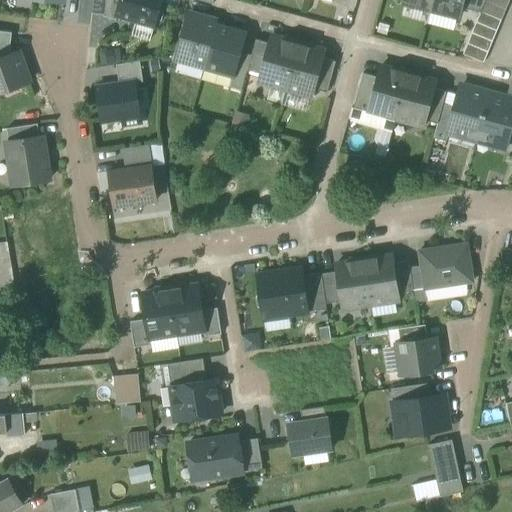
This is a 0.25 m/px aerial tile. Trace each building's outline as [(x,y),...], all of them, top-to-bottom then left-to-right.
[(103,14),(105,0),(93,0),(92,13),(103,14)] [(103,16),(115,20),(117,15),(116,15),(120,0),(105,0),(103,14),(103,16)] [(135,21),(154,26),(155,23),(161,20),(164,12),(159,6),(161,0),(120,0),(116,15),(117,15),(135,21)] [(404,0),(404,3),(431,10),(433,0),(404,0)] [(433,0),(431,10),(458,17),(460,8),(462,0),(433,0)] [(462,0),(460,8),(480,13),(480,12),(485,1),(485,0),(462,0)] [(485,0),(485,1),(505,10),(509,0),(485,0)] [(485,1),(480,12),(501,20),(505,10),(485,1)] [(480,13),(476,22),(497,31),(501,20),(480,12),(480,13)] [(204,68),(216,26),(217,23),(201,19),(202,17),(189,13),(176,60),(204,68)] [(149,41),(154,26),(135,21),(131,36),(149,41)] [(476,22),(471,33),(492,42),(497,31),(476,22)] [(244,34),(216,26),(204,68),(233,76),(239,52),(244,34)] [(0,47),(10,48),(11,33),(0,31),(0,47)] [(471,33),(467,44),(488,52),(492,42),(471,33)] [(258,82),(285,89),(297,43),(271,36),(269,43),(260,74),(258,82)] [(255,39),(251,55),(247,70),(260,74),(269,43),(255,39)] [(324,50),(297,43),(285,89),(311,96),(313,89),(321,58),(324,50)] [(467,44),(463,54),(483,63),(488,52),(467,44)] [(0,92),(29,82),(18,52),(12,54),(10,48),(0,47),(0,92)] [(114,61),(113,47),(100,48),(101,62),(114,61)] [(241,90),(251,55),(239,52),(233,76),(230,87),(241,90)] [(313,89),(327,92),(335,62),(321,58),(313,89)] [(116,64),(119,84),(135,82),(135,83),(143,81),(139,61),(116,64)] [(368,112),(395,119),(408,73),(381,65),(378,77),(368,112)] [(204,70),(202,78),(227,85),(229,77),(204,70)] [(354,108),(368,112),(378,77),(363,73),(353,108),(354,108)] [(435,80),(408,73),(395,119),(396,119),(422,127),(424,120),(433,88),(435,80)] [(101,122),(122,118),(139,116),(140,116),(135,83),(135,82),(119,84),(96,88),(101,122)] [(476,139),(488,95),(459,87),(454,107),(447,131),(449,131),(476,139)] [(424,120),(437,124),(443,103),(446,92),(433,88),(424,120)] [(488,95),(476,139),(505,147),(511,121),(511,101),(505,100),(488,95)] [(447,131),(454,107),(443,103),(437,124),(433,138),(446,142),(449,131),(447,131)] [(392,131),(396,119),(395,119),(368,112),(354,108),(350,120),(392,131)] [(141,124),(139,116),(122,118),(123,126),(141,124)] [(6,129),(9,142),(39,137),(37,124),(6,129)] [(5,143),(12,185),(50,179),(43,137),(39,137),(9,142),(5,143)] [(122,149),(125,169),(151,165),(151,167),(152,167),(149,144),(122,149)] [(109,172),(114,207),(156,201),(151,167),(151,165),(125,169),(109,172)] [(0,291),(14,289),(7,242),(0,242),(0,291)] [(421,265),(425,289),(472,282),(466,244),(419,251),(421,265)] [(391,255),(363,259),(370,305),(398,301),(397,293),(392,263),(391,255)] [(343,309),(370,305),(363,259),(336,264),(337,272),(342,301),(343,309)] [(392,263),(397,293),(413,290),(409,267),(408,261),(392,263)] [(413,290),(415,303),(427,301),(425,289),(421,265),(409,267),(413,290)] [(263,310),(264,318),(307,312),(302,276),(300,269),(257,275),(260,293),(256,299),(257,306),(263,310)] [(337,272),(321,274),(326,304),(342,301),(337,272)] [(326,309),(326,304),(321,274),(321,273),(302,276),(307,312),(326,309)] [(197,284),(170,289),(177,334),(203,330),(204,330),(201,310),(197,284)] [(150,338),(177,334),(170,289),(142,293),(146,319),(149,338),(150,338)] [(203,330),(204,336),(221,334),(217,308),(201,310),(204,330),(203,330)] [(130,321),(134,347),(151,344),(150,338),(149,338),(146,319),(130,321)] [(398,329),(400,343),(427,339),(425,325),(398,329)] [(400,373),(401,375),(439,369),(435,338),(427,339),(400,343),(396,344),(396,347),(400,373)] [(400,373),(396,347),(383,349),(386,375),(400,373)] [(167,364),(170,387),(206,381),(203,359),(181,362),(167,364)] [(113,376),(116,404),(140,402),(138,374),(113,376)] [(184,419),(187,421),(195,419),(197,417),(221,413),(216,380),(206,381),(170,387),(161,389),(163,407),(173,405),(176,420),(184,419)] [(393,388),(395,402),(430,397),(428,383),(393,388)] [(402,418),(405,435),(449,428),(446,409),(442,409),(439,395),(430,397),(395,402),(392,402),(395,419),(402,418)] [(135,405),(121,406),(122,420),(136,419),(135,405)] [(300,411),(302,423),(326,419),(324,407),(300,411)] [(23,413),(23,422),(36,421),(36,412),(23,413)] [(6,432),(6,437),(24,434),(23,422),(23,413),(5,414),(6,432)] [(288,425),(292,455),(303,453),(326,449),(332,449),(327,419),(326,419),(302,423),(288,425)] [(149,431),(126,433),(128,452),(151,450),(149,431)] [(188,443),(191,463),(194,463),(198,466),(200,479),(242,472),(242,471),(238,442),(237,439),(222,441),(221,438),(188,443)] [(56,439),(36,441),(38,454),(57,452),(56,439)] [(238,442),(242,471),(262,468),(257,439),(238,442)] [(428,445),(434,472),(458,467),(452,439),(428,445)] [(326,449),(303,453),(305,465),(328,462),(326,449)] [(193,480),(200,479),(198,466),(194,463),(191,463),(193,480)] [(149,465),(127,469),(130,486),(152,481),(149,465)] [(458,467),(434,472),(436,479),(439,497),(463,491),(458,467)] [(0,511),(13,511),(22,507),(5,479),(0,481),(0,511)] [(439,497),(436,479),(412,485),(416,502),(439,497)] [(89,486),(76,488),(80,511),(93,508),(89,486)] [(49,493),(52,511),(73,511),(78,511),(80,511),(76,488),(49,493)]
